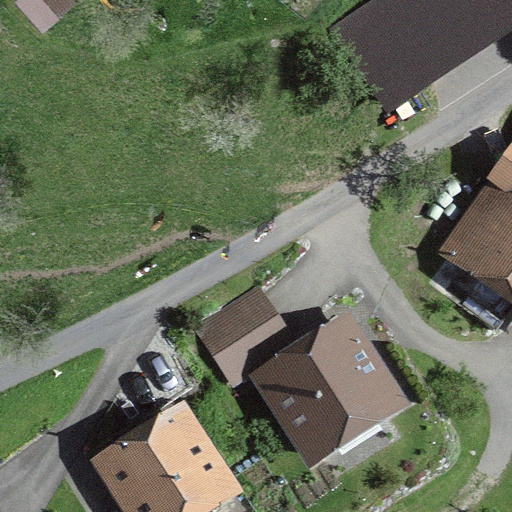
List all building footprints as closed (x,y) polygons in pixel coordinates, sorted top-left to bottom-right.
[(383,117),(511,31),(511,0),(372,0),(327,30),(383,117)] [(511,150),(437,251),(511,305),(511,150)] [(228,382),(292,344),(256,285),(194,330),(228,382)] [(308,469),(408,404),(348,306),(292,344),(248,374),(308,469)] [(124,511),(213,511),(245,492),(184,400),(91,460),(124,511)]
